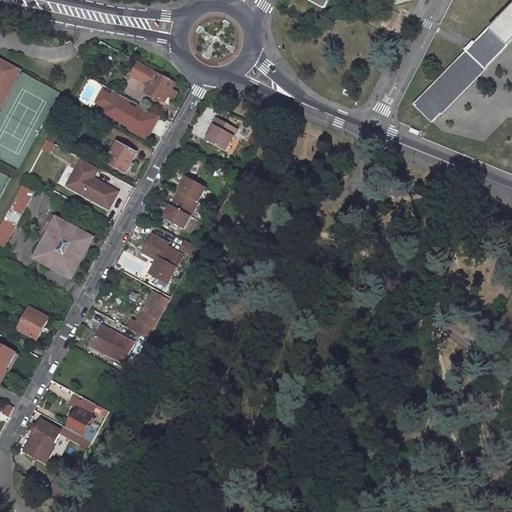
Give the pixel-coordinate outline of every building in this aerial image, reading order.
[(306,0),(306,1),(320,9),(323,8),(327,0),(306,0)] [(511,42),(511,4),(415,105),(434,124),(511,42)] [(0,108),(1,109),(22,71),(0,59),(0,108)] [(173,86),(176,80),(157,69),(139,59),(131,74),(145,82),(147,78),(150,80),(145,89),(165,100),(168,94),(173,86)] [(173,86),(168,94),(174,98),(179,89),(173,86)] [(108,117),(148,140),(160,119),(112,93),(111,95),(104,91),(96,105),(110,113),(108,117)] [(65,108),(60,105),(54,115),(60,118),(65,108)] [(237,127),(216,115),(212,123),(214,124),(210,130),(206,138),(225,149),(237,127)] [(55,127),(50,124),(45,132),(50,135),(55,127)] [(254,143),(261,129),(255,125),(247,139),(254,143)] [(119,143),(108,163),(126,173),(137,153),(119,143)] [(83,190),(82,191),(103,203),(112,187),(93,176),(99,166),(83,157),(68,183),(78,189),(79,188),(83,190)] [(241,166),(232,160),(227,168),(237,174),(241,166)] [(205,186),(187,176),(179,191),(164,217),(183,227),(197,200),(205,186)] [(22,212),(34,190),(22,184),(10,205),(22,212)] [(119,190),(112,187),(103,203),(109,207),(119,190)] [(10,205),(0,223),(0,244),(2,245),(22,212),(10,205)] [(50,228),(86,248),(92,238),(50,215),(48,220),(53,222),(50,228)] [(35,255),(55,266),(53,268),(63,274),(65,271),(72,268),(75,269),(86,248),(50,228),(48,231),(35,255)] [(166,240),(150,232),(143,244),(158,253),(148,271),(166,280),(181,253),(164,243),(166,240)] [(181,247),(193,254),(197,247),(185,240),(181,247)] [(146,269),(148,271),(158,253),(143,244),(142,247),(154,254),(146,269)] [(55,266),(35,255),(34,257),(53,268),(55,266)] [(72,268),(65,271),(63,274),(70,278),(75,269),(72,268)] [(146,313),(141,311),(136,319),(131,317),(126,325),(147,337),(169,298),(153,289),(149,297),(153,299),(149,307),(146,313)] [(30,306),(19,327),(37,338),(49,316),(30,306)] [(134,342),(101,324),(90,344),(123,362),(134,342)] [(28,341),(18,335),(15,340),(25,346),(28,341)] [(0,344),(0,384),(2,386),(19,355),(0,344)] [(84,397),(66,427),(72,431),(90,440),(94,433),(88,429),(89,427),(86,425),(88,422),(90,423),(93,416),(90,414),(96,403),(84,397)] [(32,435),(52,447),(60,433),(61,433),(62,430),(61,429),(42,418),(32,435)] [(60,433),(69,438),(72,431),(66,427),(64,426),(62,430),(61,433),(60,433)] [(90,440),(72,431),(69,438),(86,448),(87,445),(90,440)] [(55,474),(49,484),(45,491),(57,500),(67,482),(65,480),(55,474)]
